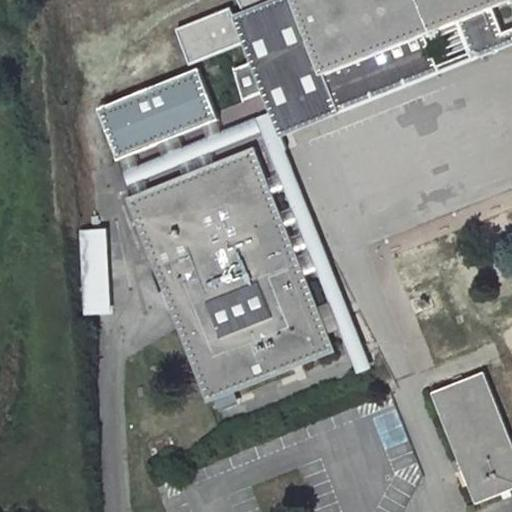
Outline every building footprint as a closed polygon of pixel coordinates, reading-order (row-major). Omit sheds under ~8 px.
[(325,76),(295,0),(279,0),(278,1),(244,14),(233,18),(251,63),(264,93),(273,114),(282,137),(283,138),(341,114),(339,108),(325,76)] [(244,14),(278,1),(277,0),(238,0),(238,1),(244,14)] [(494,9),(511,1),(511,0),(295,0),(325,76),(437,32),(460,23),(494,9)] [(511,45),(511,30),(504,34),(494,9),(460,23),(472,54),(475,61),(511,45)] [(339,108),(441,67),(437,32),(325,76),(339,108)] [(341,114),(442,73),(475,61),(472,54),(441,67),(339,108),(341,114)] [(264,93),(251,63),(235,70),(245,101),(264,93)] [(217,122),(221,120),(200,68),(97,110),(118,161),(122,160),(133,155),(161,144),(180,137),(205,127),(217,122)] [(374,366),(283,138),(282,137),(273,114),(258,120),(263,132),(281,177),(286,189),(295,210),(299,222),(304,235),(309,247),(335,311),(342,328),(359,372),(374,366)] [(211,153),(263,132),(258,120),(222,134),(210,139),(185,149),(166,157),(138,168),(130,171),(127,172),(131,185),(182,164),(194,160),(199,158),(211,153)] [(222,134),(217,122),(205,127),(210,139),(222,134)] [(185,149),(180,137),(161,144),(166,157),(185,149)] [(269,182),(255,149),(216,164),(203,169),(198,171),(186,176),(128,199),(192,358),(196,368),(209,402),(336,351),(329,333),(322,317),(297,252),(292,240),(287,227),(282,215),(274,194),(269,182)] [(216,164),(211,153),(199,158),(203,169),(216,164)] [(138,168),(133,155),(122,160),(127,172),(130,171),(138,168)] [(198,171),(194,160),(182,164),(186,176),(198,171)] [(286,189),(281,177),(269,182),(274,194),(286,189)] [(299,222),(295,210),(282,215),(287,227),(299,222)] [(86,230),(89,315),(114,314),(111,229),(86,230)] [(309,247),(304,235),(292,240),(297,252),(309,247)] [(342,328),(335,311),(322,317),(329,333),(342,328)] [(196,368),(192,358),(186,361),(190,371),(196,368)] [(511,491),(511,490),(511,440),(485,373),(433,393),(477,504),(503,494),(511,491)] [(511,496),(511,492),(511,491),(503,494),(505,499),(511,496)]
